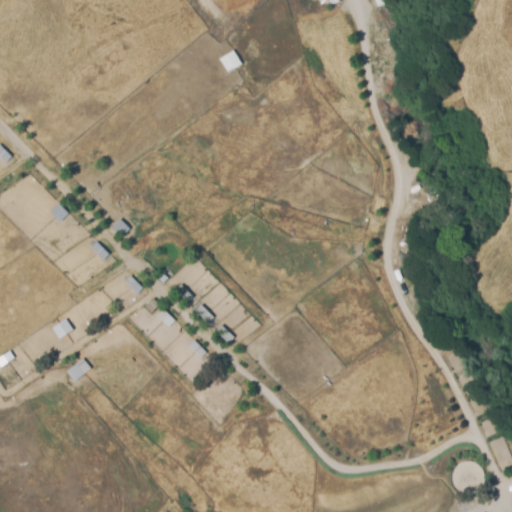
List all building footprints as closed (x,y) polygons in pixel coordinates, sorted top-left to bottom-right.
[(232,50),(241,64),(227,73),(218,59),(232,50)] [(0,146),(12,158),(6,163),(0,157),(0,146)] [(59,205),(68,214),(60,222),(51,213),(59,205)] [(120,220),(129,229),(120,237),(112,228),(120,220)] [(96,242),(109,255),(103,261),(91,248),(96,242)] [(130,276),(143,289),(137,294),(124,282),(130,276)] [(180,285),(192,297),(186,303),(174,290),(180,285)] [(152,299),(160,306),(152,314),(145,306),(152,299)] [(200,306),(213,317),(207,324),(194,312),(200,306)] [(175,322),(168,328),(156,315),(162,309),(175,322)] [(67,320),(74,331),(60,340),(53,329),(67,320)] [(220,326),(233,337),(227,343),(215,331),(220,326)] [(193,341),(206,353),(201,358),(188,346),(193,341)] [(85,360),(92,370),(76,383),(68,373),(85,360)]
